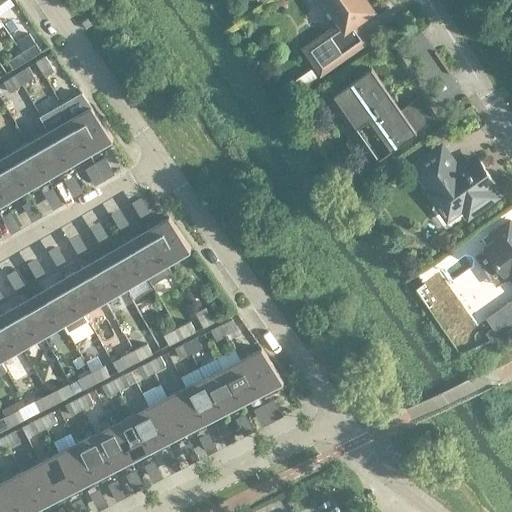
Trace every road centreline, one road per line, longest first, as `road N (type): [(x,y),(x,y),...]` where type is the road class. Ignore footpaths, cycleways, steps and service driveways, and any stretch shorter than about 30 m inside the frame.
road 1 (residential): [(340,418),(160,162)]
road 2 (residential): [(155,511),(340,418)]
road 3 (residential): [(160,162),(46,0)]
road 4 (residential): [(0,255),(160,162)]
road 5 (residential): [(426,0),(511,132)]
road 6 (residential): [(433,511),(354,444),(340,418)]
